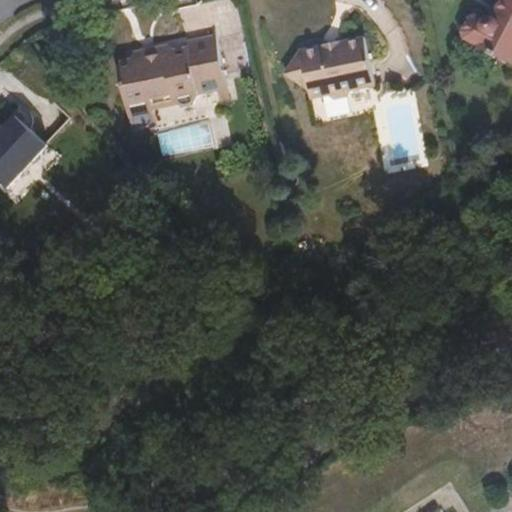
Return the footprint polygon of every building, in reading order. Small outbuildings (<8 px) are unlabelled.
[(511,64),(511,0),(506,0),(498,17),(487,19),(484,23),(471,15),(469,18),(462,16),(458,26),(463,35),(462,37),(477,43),(476,46),(511,64)] [(229,107),(212,33),(209,34),(212,46),(186,53),(187,60),(175,62),(172,56),(164,66),(159,60),(150,61),(145,70),(138,64),(134,71),(125,73),(121,79),(136,141),(160,133),(158,121),(157,114),(176,110),(184,115),(196,112),(203,104),(203,101),(217,97),(220,109),(229,107)] [(378,87),(367,38),(343,44),(343,47),(327,51),(326,48),(304,53),(306,60),(294,79),(312,92),(314,100),(332,97),(337,100),(352,98),(356,92),(378,87)] [(343,47),(343,44),(342,41),(326,45),(326,48),(327,51),(343,47)] [(187,60),(186,53),(172,56),(175,62),(187,60)] [(294,79),(306,60),(304,53),(292,77),(294,79)] [(164,66),(172,56),(159,60),(164,66)] [(145,70),(150,61),(138,64),(145,70)] [(42,133),(50,123),(41,115),(47,108),(29,93),(15,110),(42,133)] [(184,115),(176,110),(157,114),(158,121),(184,115)] [(0,177),(13,189),(52,146),(22,118),(10,131),(6,129),(0,135),(0,177)]
